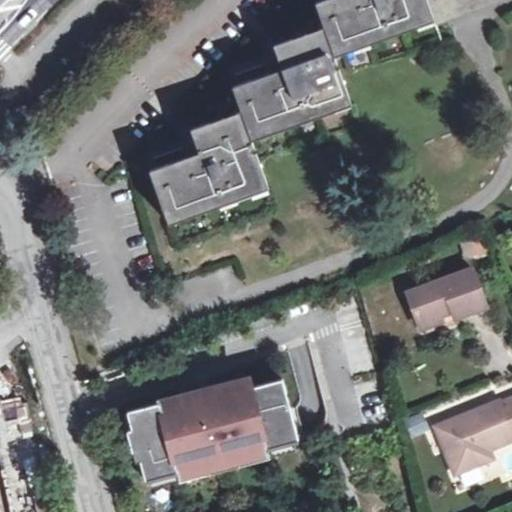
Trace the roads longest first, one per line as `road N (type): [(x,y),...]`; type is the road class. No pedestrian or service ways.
road 1 (unclassified): [(33,299),(92,511)]
road 2 (residential): [(0,351),(38,511)]
road 3 (unclassified): [(0,184),(33,299)]
